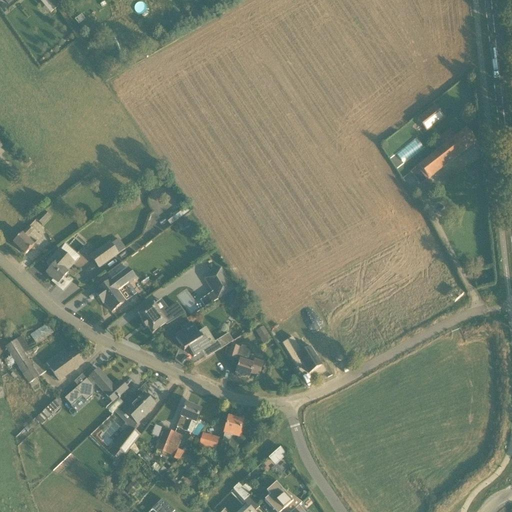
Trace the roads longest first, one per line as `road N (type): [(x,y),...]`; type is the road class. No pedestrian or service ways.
road 1 (unclassified): [(0,253),(89,329),(181,375),(289,410)]
road 2 (unclassified): [(289,410),(457,319),(487,311)]
road 3 (primary): [(511,187),(491,0)]
